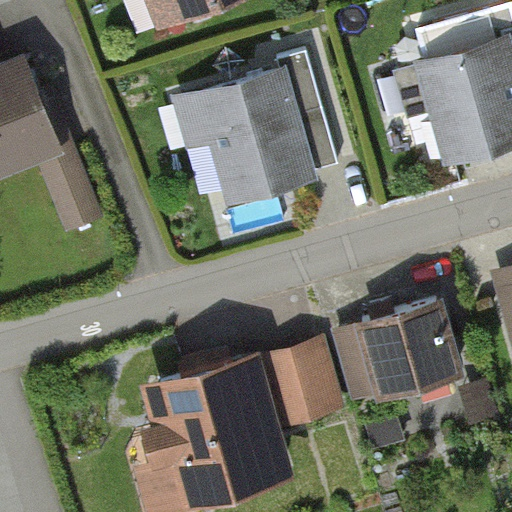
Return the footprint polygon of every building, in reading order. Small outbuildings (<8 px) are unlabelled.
[(168,0),(181,29),(246,0),(168,0)] [(511,25),(407,65),(445,166),(511,141),(511,25)] [(319,51),(170,98),(203,199),(352,152),(319,51)] [(14,54),(0,59),(0,171),(55,147),(14,54)] [(511,266),(497,270),(511,342),(511,266)] [(442,292),(356,321),(382,398),(468,369),(442,292)] [(125,452),(146,511),(172,511),(290,471),(277,434),(345,411),(321,341),(255,363),(249,347),(143,383),(162,439),(125,452)]
